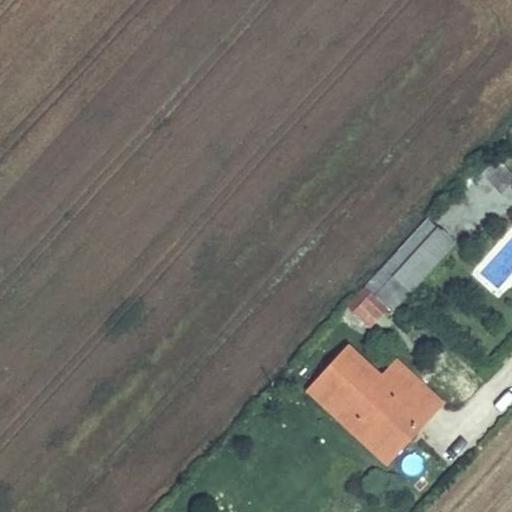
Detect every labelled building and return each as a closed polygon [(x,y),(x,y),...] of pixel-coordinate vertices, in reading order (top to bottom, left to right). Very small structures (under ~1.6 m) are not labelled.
[(511,156),(508,153),(494,169),(511,186),(511,185),(511,156)] [(441,207),(377,279),(404,305),(469,233),(441,207)] [(364,348),(334,381),(390,434),(384,441),(404,459),(438,423),(414,401),(433,380),(410,358),(394,376),(364,348)] [(433,380),(414,401),(438,423),(456,402),(433,380)] [(390,434),(334,381),(327,389),(384,441),(390,434)]
